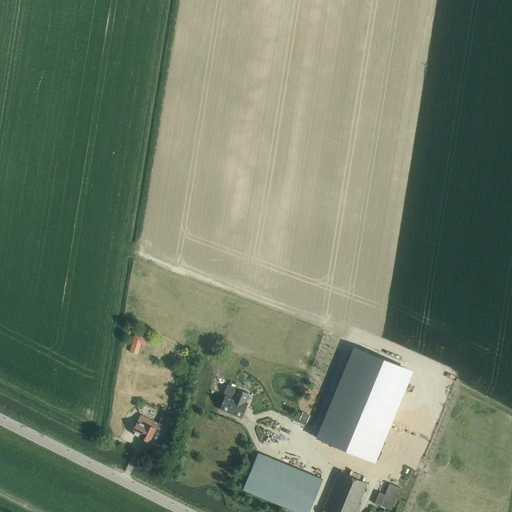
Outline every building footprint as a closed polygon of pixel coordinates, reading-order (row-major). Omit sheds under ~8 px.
[(135,333),(130,352),(138,354),(141,344),(145,346),(148,337),(135,333)] [(355,349),(318,439),(375,463),(412,373),(355,349)] [(248,397),(235,391),(232,400),(225,397),(218,413),(241,423),(248,406),(245,405),(248,397)] [(303,413),(300,421),(307,424),(311,416),(303,413)] [(150,441),(155,430),(158,423),(151,419),(141,414),(132,433),(150,441)] [(171,436),(178,421),(168,416),(161,431),(171,436)] [(309,511),(322,479),(257,454),(242,490),(297,511),(309,511)] [(354,511),(367,483),(339,472),(323,510),(321,509),(319,511),(354,511)] [(389,484),(383,498),(392,502),(398,488),(389,484)]
